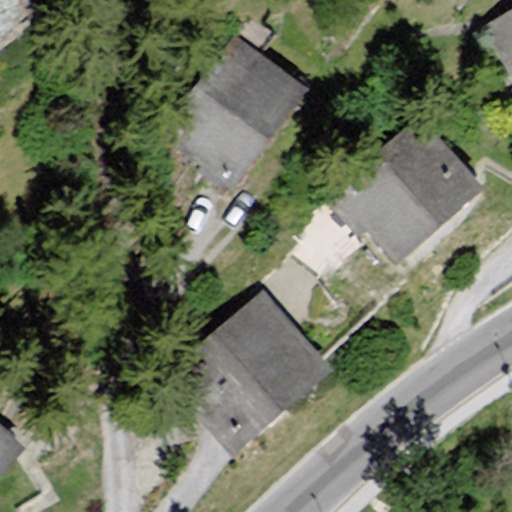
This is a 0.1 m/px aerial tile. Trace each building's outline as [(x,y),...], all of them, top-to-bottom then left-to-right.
[(0,0),(0,93),(57,52),(74,40),(42,0),(0,0)] [(255,61),(189,151),(269,215),(342,111),(255,61)] [(511,205),(438,136),(356,215),(372,246),(395,250),(432,285),(511,219),(511,205)] [(219,444),(234,458),(332,362),(258,288),(160,384),(219,444)] [(0,424),(0,511),(6,511),(48,465),(0,424)]
